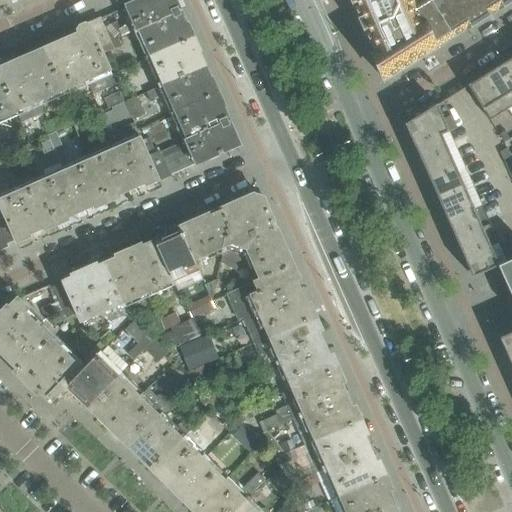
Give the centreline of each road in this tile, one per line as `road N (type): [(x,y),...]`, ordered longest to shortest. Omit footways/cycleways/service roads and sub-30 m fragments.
road 1 (tertiary): [(290,154),(447,511)]
road 2 (residential): [(0,283),(290,154)]
road 3 (tertiary): [(447,329),(355,121)]
road 4 (residential): [(355,121),(511,29)]
road 5 (tertiary): [(219,0),(290,154)]
road 6 (tertiary): [(511,478),(447,329)]
road 7 (tertiary): [(355,121),(304,0)]
road 8 (residential): [(90,511),(0,423)]
